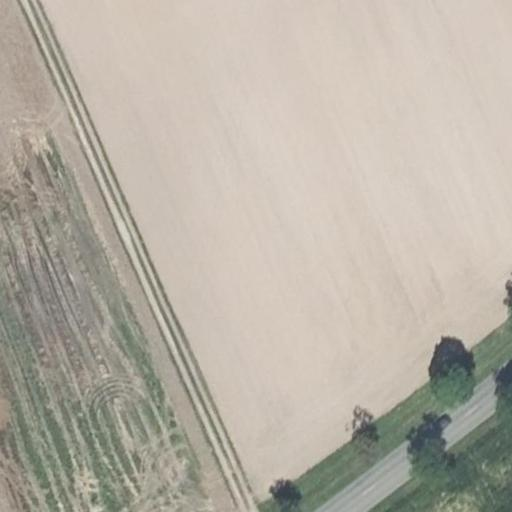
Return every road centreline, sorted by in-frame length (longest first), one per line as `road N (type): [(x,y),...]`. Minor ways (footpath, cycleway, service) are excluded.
road 1 (track): [(21,0),(252,511)]
road 2 (secondary): [(511,385),(345,511)]
